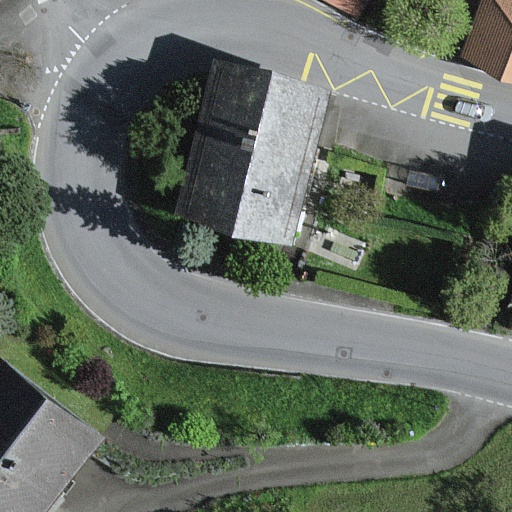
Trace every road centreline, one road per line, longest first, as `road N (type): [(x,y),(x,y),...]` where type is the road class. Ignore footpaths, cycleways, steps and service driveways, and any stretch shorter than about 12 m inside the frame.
road 1 (tertiary): [(115,68),(85,118),(79,166),(106,247),(143,285),(200,313),(511,376)]
road 2 (tertiary): [(511,112),(244,34),(163,39),(115,68)]
